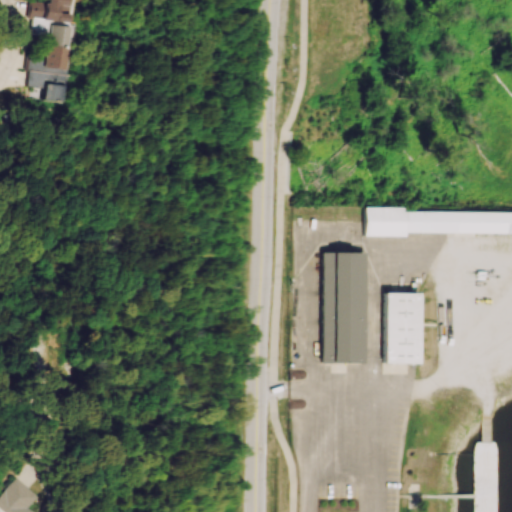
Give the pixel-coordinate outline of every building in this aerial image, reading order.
[(86,0),(61,0),(61,3),(44,2),(43,36),(61,37),(60,73),(84,74),(86,0)] [(359,232),(360,205),(400,205),(511,208),(511,229),(447,228),(400,227),(401,234),(359,232)] [(325,363),(324,257),(361,256),(362,362),(325,363)] [(379,359),(380,290),(412,291),(411,360),(379,359)] [(24,511),(44,511),(47,509),(32,495),(27,500),(21,494),(13,502),(24,511)]
